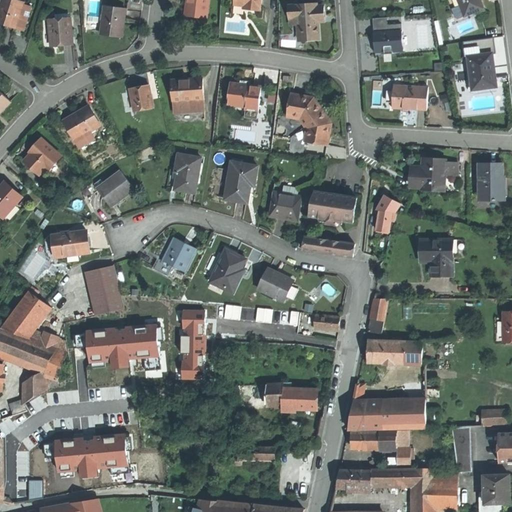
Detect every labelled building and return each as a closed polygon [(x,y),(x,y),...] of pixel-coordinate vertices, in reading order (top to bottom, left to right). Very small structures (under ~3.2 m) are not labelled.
[(25,3),(17,0),(3,0),(0,10),(0,22),(17,28),(25,4),(25,3)] [(209,0),(189,0),(188,17),(207,19),(209,0)] [(262,0),(234,0),(234,5),(245,6),(250,7),(261,8),(262,8),(262,0)] [(458,0),(461,6),(465,17),(484,10),(480,0),(458,0)] [(33,7),(25,4),(17,28),(26,30),(33,7)] [(317,5),(290,7),(291,20),(298,19),(299,25),(300,41),(320,40),(318,22),(325,22),(324,14),(323,7),(317,7),(317,5)] [(465,17),(461,6),(453,10),(456,18),(459,19),(465,17)] [(126,11),(105,8),(101,34),(122,36),(124,24),(126,11)] [(71,18),(50,19),(52,47),(63,46),(73,46),(71,18)] [(404,52),(402,25),(388,26),(388,18),(374,19),(375,34),(374,34),(374,36),(376,37),(376,42),(374,42),(374,47),(375,53),(382,53),(382,55),(394,54),(394,52),(404,52)] [(479,48),(465,49),(466,58),(468,58),(473,91),(495,88),(493,72),(495,71),(493,61),(493,54),(480,56),(479,48)] [(204,113),(204,102),(203,80),(187,81),(172,82),(174,115),(204,113)] [(247,85),(231,83),(228,106),(246,108),(246,110),(259,112),(262,87),(247,85)] [(429,88),(395,86),(394,99),(394,111),(428,113),(429,88)] [(140,88),(131,90),(135,113),(154,109),(150,87),(140,88)] [(0,91),(0,114),(2,113),(12,102),(0,91)] [(314,99),(291,95),(287,117),(300,120),(307,130),(305,142),(327,146),(331,125),(322,111),(314,99)] [(75,115),(64,121),(76,140),(90,132),(100,126),(89,107),(84,110),(84,111),(80,114),(75,116),(75,115)] [(90,132),(76,140),(80,148),(95,140),(90,132)] [(33,155),(27,162),(41,175),(47,167),(53,162),(55,164),(61,156),(43,140),(40,144),(36,147),(39,149),(33,155)] [(203,159),(180,154),(177,172),(179,172),(178,179),(176,189),(186,191),(196,193),(203,159)] [(445,161),(423,160),(423,168),(412,168),(411,187),(422,188),(422,189),(438,190),(444,190),(444,188),(445,175),(445,163),(445,161)] [(259,166),(233,162),(226,199),(237,201),(248,203),(252,186),(255,186),(259,166)] [(459,164),(445,163),(445,175),(455,175),(458,175),(459,164)] [(503,164),(479,164),(480,198),(489,198),(489,200),(495,200),(501,200),(501,179),(503,179),(503,164)] [(101,179),(95,184),(112,207),(124,199),(135,190),(121,171),(104,184),(101,179)] [(445,175),(444,188),(449,188),(454,188),(455,175),(445,175)] [(22,197),(5,182),(0,188),(0,215),(3,218),(22,197)] [(300,189),(285,186),(283,194),(299,196),(300,189)] [(357,198),(315,191),(312,200),(310,215),(328,219),(328,220),(335,221),(336,220),(353,223),(357,198)] [(283,194),(275,192),(270,217),(284,219),(298,222),(303,197),(299,196),(283,194)] [(395,222),(397,213),(398,211),(402,204),(390,194),(381,210),(377,231),(383,231),(390,232),(392,221),(395,222)] [(24,200),(22,197),(3,218),(8,222),(19,210),(20,205),(24,200)] [(87,235),(54,239),(56,257),(89,253),(88,244),(87,235)] [(188,244),(175,238),(165,262),(176,267),(189,273),(200,249),(188,244)] [(357,246),(306,238),(304,249),(354,257),(357,246)] [(454,240),(422,240),(422,262),(427,262),(432,262),(432,276),(454,276),(454,240)] [(226,254),(221,252),(213,271),(218,273),(214,282),(237,292),(247,269),(245,268),(249,258),(239,253),(228,249),(226,254)] [(165,262),(160,260),(156,270),(172,277),(176,267),(165,262)] [(115,266),(86,272),(96,315),(126,309),(115,266)] [(281,274),(269,268),(259,289),(284,300),(294,280),(281,274)] [(8,356),(45,371),(24,383),(24,400),(24,404),(48,390),(47,375),(57,380),(66,354),(65,341),(46,333),(46,335),(35,332),(53,308),(29,292),(3,329),(2,328),(0,332),(0,391),(2,392),(4,364),(8,356)] [(389,299),(375,298),(371,318),(385,321),(389,299)] [(208,307),(189,306),(186,345),(215,348),(215,341),(203,340),(208,307)] [(252,309),(208,307),(203,340),(215,341),(239,341),(239,335),(240,334),(211,333),(212,319),(251,324),(252,309)] [(278,311),(252,309),(251,324),(277,326),(278,311)] [(298,312),(284,311),(282,327),(281,337),(280,341),(295,342),(298,312)] [(340,317),(316,314),(315,328),(340,330),(340,324),(340,317)] [(385,321),(371,318),(369,331),(383,331),(385,321)] [(396,342),(369,341),(369,352),(369,363),(405,364),(408,342),(402,342),(396,342)] [(422,343),(408,342),(405,364),(426,365),(422,343)] [(285,384),(241,386),(241,405),(282,403),(284,388),(285,384)] [(241,386),(215,387),(216,459),(229,460),(242,460),(242,446),(241,405),(241,386)] [(293,388),(284,388),(282,403),(282,408),(317,410),(318,399),(318,389),(293,388)] [(30,483),(2,487),(2,482),(1,445),(11,444),(11,445),(60,428),(64,460),(67,460),(72,493),(93,490),(86,450),(88,450),(84,418),(110,409),(103,390),(85,397),(83,392),(66,398),(65,397),(27,410),(24,404),(24,400),(11,404),(18,413),(3,419),(0,420),(0,500),(8,504),(33,501),(30,483)] [(364,393),(357,391),(355,400),(362,400),(364,393)] [(427,399),(362,400),(355,400),(353,413),(427,411),(427,399)] [(510,410),(484,410),(484,426),(511,425),(510,410)] [(427,411),(353,413),(349,430),(427,428),(427,411)] [(140,427),(119,429),(120,438),(122,454),(143,452),(140,427)] [(470,427),(453,428),(460,466),(459,471),(473,471),(470,427)] [(119,429),(104,434),(106,438),(107,442),(120,438),(119,429)] [(380,430),(366,431),(366,433),(354,433),(354,441),(354,449),(381,448),(380,430)] [(395,430),(380,430),(381,448),(395,448),(395,430)] [(414,430),(395,430),(395,448),(395,459),(395,466),(414,466),(414,430)] [(511,433),(499,434),(500,462),(509,461),(509,457),(511,457),(511,433)] [(319,437),(312,436),(310,443),(318,444),(319,437)] [(276,447),(242,446),(242,460),(276,460),(276,447)] [(395,459),(387,459),(387,467),(395,466),(395,459)] [(373,470),(341,469),(337,488),(372,489),(372,482),(373,470)] [(415,469),(373,469),(373,470),(372,482),(414,482),(415,469)] [(440,511),(441,469),(415,469),(414,482),(413,511),(440,511)] [(457,511),(459,469),(441,469),(440,511),(457,511)] [(511,474),(485,475),(486,491),(486,503),(506,502),(507,502),(507,492),(511,492),(511,474)] [(486,503),(486,491),(480,491),(480,511),(506,511),(506,509),(506,502),(486,503)] [(101,511),(98,499),(72,503),(35,510),(27,511),(101,511)] [(225,511),(228,502),(200,499),(197,511),(225,511)] [(253,511),(254,504),(228,502),(225,511),(253,511)]
